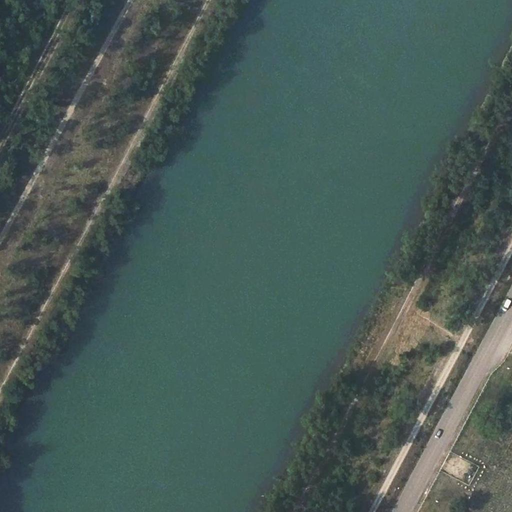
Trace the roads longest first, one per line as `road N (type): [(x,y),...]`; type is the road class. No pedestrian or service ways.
road 1 (track): [(296,511),(511,99)]
road 2 (track): [(370,511),(511,245)]
road 3 (track): [(128,0),(0,235)]
road 4 (unclassified): [(400,511),(511,300)]
road 5 (track): [(0,149),(81,0)]
